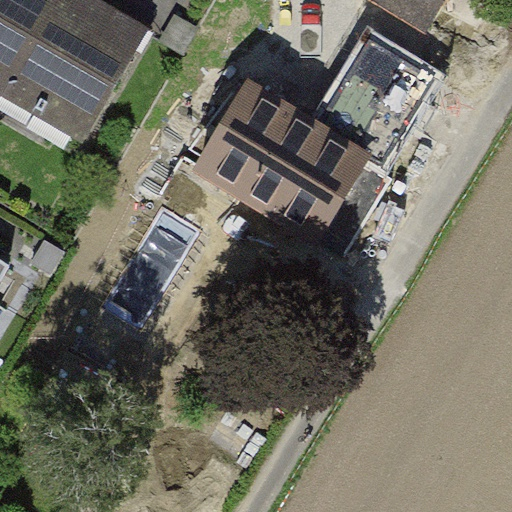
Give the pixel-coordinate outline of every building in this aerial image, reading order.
[(73,0),(0,0),(0,103),(10,109),(73,0)] [(164,38),(98,0),(73,0),(10,109),(93,158),(164,38)] [(384,0),(436,30),(453,0),(384,0)] [(381,165),(259,93),(206,182),(328,254),(381,165)] [(0,339),(36,275),(0,254),(0,339)]
